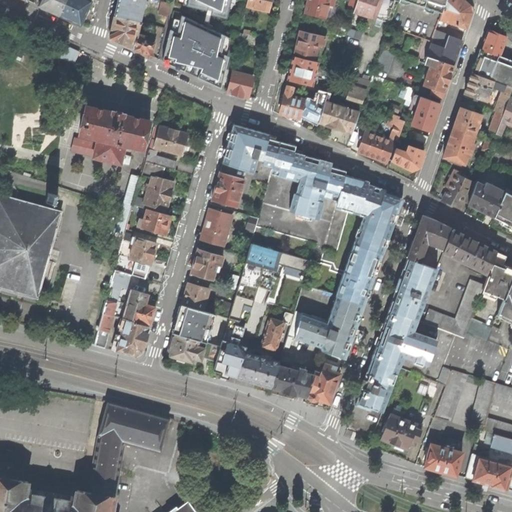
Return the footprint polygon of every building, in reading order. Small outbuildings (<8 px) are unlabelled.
[(40,0),(39,4),(47,8),(60,14),(65,0),(40,0)] [(65,0),(60,14),(81,24),(85,15),(88,10),(92,1),(90,0),(65,0)] [(118,0),(118,3),(115,15),(140,21),(144,3),(147,3),(148,0),(146,0),(118,0)] [(232,0),(187,0),(187,3),(212,9),(212,13),(228,17),(232,0)] [(270,4),(270,0),(248,0),(247,5),(268,10),(270,4)] [(328,5),(329,0),(306,0),(306,4),(304,12),(325,17),(328,5)] [(370,16),(375,0),(356,0),(354,10),(370,16)] [(375,0),(370,16),(383,21),(390,0),(375,0)] [(390,23),(398,1),(395,0),(390,0),(383,21),(390,23)] [(406,0),(441,13),(445,0),(406,0)] [(445,0),(441,13),(439,19),(466,28),(473,8),(464,0),(445,0)] [(162,1),(160,9),(169,11),(171,3),(162,1)] [(142,22),(140,21),(115,15),(113,26),(110,38),(134,48),(137,34),(139,23),(142,24),(142,22)] [(180,33),(171,30),(165,56),(193,70),(204,43),(213,30),(186,16),(180,33)] [(328,38),(341,41),(343,33),(330,30),(328,38)] [(436,30),(432,41),(431,44),(444,48),(449,35),(449,34),(436,30)] [(489,30),(482,49),(499,55),(506,36),(498,33),(489,30)] [(319,44),(321,36),(300,31),(298,40),(295,51),(316,56),(319,44)] [(253,44),(254,36),(239,33),(237,40),(253,44)] [(155,38),(137,34),(134,48),(143,52),(151,56),(155,38)] [(458,53),(462,40),(449,35),(444,48),(431,44),(427,56),(454,65),(458,53)] [(418,60),(424,62),(427,56),(431,44),(432,41),(425,39),(418,60)] [(61,57),(75,62),(79,53),(65,47),(61,57)] [(382,48),(380,54),(392,59),(395,52),(382,48)] [(476,63),(472,72),(493,80),(504,84),(511,87),(511,59),(499,55),(482,49),(481,48),(476,63)] [(392,59),(380,54),(377,61),(390,65),(392,59)] [(288,80),(312,86),(317,61),(294,55),(291,68),(288,80)] [(433,87),(445,91),(448,81),(454,65),(427,56),(424,62),(424,63),(431,65),(424,84),(433,87)] [(375,68),(388,72),(390,65),(377,61),(375,68)] [(250,86),(253,76),(232,71),(227,90),(248,96),(250,86)] [(491,85),(493,80),(472,72),(468,82),(464,93),(485,101),(491,85)] [(368,87),(370,80),(359,77),(356,84),(368,87)] [(503,89),(504,84),(493,80),(491,85),(503,89)] [(319,83),(317,91),(318,92),(327,94),(330,86),(319,83)] [(511,88),(511,87),(504,84),(503,89),(495,110),(496,110),(503,113),(509,96),(511,88)] [(363,100),(367,90),(351,85),(348,95),(363,100)] [(442,98),(445,91),(433,87),(430,94),(442,98)] [(292,95),(293,91),(285,89),(283,99),(279,114),(299,119),(300,114),(304,99),(304,98),(292,95)] [(318,122),(325,101),(327,94),(318,92),(315,104),(310,101),(304,99),(300,114),(309,118),(318,122)] [(418,104),(421,96),(414,94),(411,101),(418,104)] [(418,104),(415,114),(417,115),(415,122),(414,125),(431,131),(435,118),(440,103),(421,96),(418,104)] [(503,113),(500,121),(505,123),(511,125),(511,97),(509,96),(503,113)] [(359,112),(347,108),(336,104),(325,101),(318,122),(337,127),(352,132),(359,112)] [(125,146),(143,150),(150,121),(124,115),(125,114),(112,110),(112,112),(86,106),(80,135),(98,139),(94,157),(93,157),(120,164),(125,146)] [(457,117),(453,128),(474,135),(481,113),(460,106),(457,117)] [(489,129),(496,131),(500,121),(503,113),(496,110),(489,129)] [(394,129),(401,131),(404,121),(398,119),(394,129)] [(501,135),(505,123),(500,121),(496,131),(495,133),(501,135)] [(222,163),(253,172),(259,153),(266,156),(263,164),(272,167),(280,142),(268,139),(269,134),(258,131),(233,124),(222,163)] [(155,125),(145,161),(164,167),(174,170),(177,162),(155,156),(157,148),(181,154),(183,146),(187,134),(155,125)] [(443,156),(465,163),(467,156),(470,156),(474,143),(472,142),(474,135),(453,128),(448,142),(443,156)] [(372,157),(386,161),(394,141),(366,132),(358,152),(372,157)] [(429,136),(415,132),(413,138),(426,143),(429,136)] [(70,151),(94,157),(98,139),(80,135),(79,139),(74,137),(70,151)] [(492,141),(486,139),(482,149),(488,151),(492,141)] [(280,141),(280,142),(272,167),(272,169),(279,171),(278,175),(300,181),(296,194),(295,194),(290,210),(318,218),(323,202),(321,201),(322,196),(337,200),(344,175),(346,171),(331,167),(332,163),(330,162),(312,157),(294,152),(296,146),(280,141)] [(412,170),(418,166),(421,160),(424,151),(409,146),(407,152),(395,148),(391,160),(412,170)] [(133,204),(147,208),(165,213),(166,210),(166,208),(170,195),(173,182),(161,179),(164,167),(145,161),(141,174),(152,177),(150,184),(146,183),(144,187),(146,187),(145,190),(148,191),(145,199),(135,196),(133,204)] [(452,181),(468,190),(472,182),(459,175),(461,172),(454,168),(445,185),(449,187),(452,181)] [(212,200),(233,206),(233,204),(235,200),(238,200),(244,179),(220,172),(216,186),(212,200)] [(116,232),(124,234),(133,204),(135,196),(140,177),(132,175),(116,232)] [(368,182),(344,175),(337,200),(337,202),(353,207),(351,211),(364,215),(335,295),(364,305),(366,299),(365,296),(367,290),(370,290),(372,283),(373,279),(372,275),(377,261),(379,262),(384,248),(383,245),(385,239),(388,237),(393,225),(391,222),(394,215),(396,215),(400,204),(397,198),(384,193),(385,191),(376,188),(367,185),(368,182)] [(459,207),(463,200),(468,190),(452,181),(449,187),(443,199),(451,203),(459,207)] [(493,186),(488,183),(487,187),(483,185),(476,182),(476,184),(472,192),(468,203),(481,210),(493,216),(503,194),(496,191),(492,189),(493,186)] [(6,279),(30,286),(35,268),(39,269),(48,239),(51,240),(58,214),(42,209),(40,213),(28,209),(14,185),(5,190),(10,199),(9,201),(0,198),(0,280),(6,282),(6,279)] [(468,203),(472,192),(468,190),(463,200),(468,203)] [(504,191),(503,194),(493,216),(511,225),(511,194),(504,191)] [(45,200),(55,203),(58,195),(47,192),(45,200)] [(142,228),(165,234),(168,226),(171,215),(165,213),(147,208),(144,219),(139,218),(137,226),(142,227),(142,228)] [(201,238),(223,245),(232,216),(209,209),(204,226),(201,238)] [(423,215),(407,259),(419,263),(427,242),(444,249),(452,229),(436,222),(423,215)] [(246,227),(254,230),(257,219),(249,216),(246,227)] [(473,240),(452,229),(444,249),(443,252),(488,275),(496,255),(497,252),(473,240)] [(132,275),(145,279),(149,264),(150,264),(152,260),(156,243),(136,237),(130,259),(136,260),(132,275)] [(235,320),(239,321),(244,305),(252,307),(263,267),(284,274),(290,254),(250,243),(236,291),(230,312),(228,318),(235,320)] [(191,274),(212,280),(215,270),(219,271),(223,256),(198,249),(194,262),(191,274)] [(505,259),(496,255),(488,275),(484,284),(482,290),(504,299),(510,283),(511,277),(511,268),(505,266),(502,265),(505,259)] [(118,259),(115,270),(122,272),(126,259),(118,256),(118,259)] [(382,412),(398,370),(403,355),(413,331),(436,269),(419,263),(407,259),(405,266),(406,269),(403,279),(400,280),(398,285),(397,289),(398,292),(395,301),(392,302),(389,311),(391,312),(389,318),(386,317),(383,326),(385,329),(383,335),(381,340),(380,341),(377,342),(368,369),(369,371),(369,372),(367,379),(364,381),(363,383),(362,386),(363,387),(363,389),(360,396),(359,397),(358,397),(355,404),(369,410),(370,407),(382,412)] [(115,270),(103,313),(110,315),(115,300),(116,300),(120,286),(126,288),(130,274),(122,272),(115,270)] [(229,287),(236,289),(240,276),(233,274),(229,287)] [(471,320),(482,290),(484,284),(469,279),(454,318),(428,308),(423,322),(464,337),(466,332),(471,320)] [(185,294),(182,304),(203,310),(209,289),(188,282),(185,294)] [(511,283),(510,283),(504,299),(498,312),(511,318),(511,320),(511,323),(511,322),(511,283)] [(355,332),(364,305),(335,295),(302,286),(293,314),(290,324),(287,335),(319,345),(322,349),(345,358),(355,332)] [(123,318),(125,319),(149,326),(153,313),(155,306),(149,305),(150,301),(147,300),(148,294),(131,289),(123,318)] [(224,301),(221,300),(218,309),(230,312),(236,291),(228,289),(224,301)] [(177,320),(173,332),(198,339),(205,342),(213,313),(203,310),(182,304),(177,320)] [(261,345),(275,350),(284,322),(290,324),(293,314),(285,311),(282,321),(270,317),(261,345)] [(107,337),(113,316),(110,315),(103,313),(94,344),(105,347),(107,337)] [(115,350),(136,356),(142,352),(145,340),(149,326),(125,319),(120,334),(116,333),(114,338),(119,340),(115,350)] [(492,328),(471,320),(466,332),(487,340),(492,328)] [(423,335),(413,331),(403,355),(428,364),(437,340),(425,335),(423,335)] [(202,359),(203,356),(204,350),(204,348),(203,347),(196,345),(198,339),(173,332),(167,354),(177,357),(177,358),(180,359),(185,361),(187,360),(194,362),(196,359),(200,360),(201,359),(202,359)] [(203,356),(216,360),(220,346),(207,342),(204,350),(203,356)] [(254,382),(272,386),(278,365),(279,361),(272,359),(272,357),(262,354),(261,356),(245,351),(237,377),(254,382)] [(329,403),(339,373),(331,370),(332,366),(324,363),(321,373),(315,370),(314,374),(306,396),(306,397),(308,397),(308,398),(310,401),(311,402),(313,402),(317,401),(317,400),(329,403)] [(288,391),(306,396),(314,374),(304,372),(305,369),(299,367),(298,370),(278,365),(272,386),(271,387),(288,391)] [(427,435),(440,438),(446,420),(448,421),(465,374),(452,369),(443,367),(437,382),(446,385),(427,435)] [(470,427),(493,433),(511,438),(511,424),(487,417),(492,396),(511,401),(511,387),(483,379),(470,427)] [(111,511),(124,442),(160,452),(169,418),(108,401),(98,435),(89,492),(16,479),(20,455),(5,452),(4,451),(3,450),(1,450),(0,450),(0,511),(111,511)] [(415,446),(422,426),(401,418),(404,411),(395,407),(392,414),(390,414),(381,439),(394,444),(393,447),(398,449),(403,451),(404,448),(407,449),(409,443),(415,446)] [(344,436),(358,442),(361,435),(346,429),(344,436)] [(511,438),(493,433),(490,446),(511,451),(511,438)] [(438,470),(455,475),(462,452),(459,451),(462,442),(448,438),(446,447),(431,444),(424,466),(438,470)] [(489,484),(506,489),(511,467),(511,465),(471,454),(465,478),(489,484)] [(194,511),(187,502),(173,511),(194,511)]
